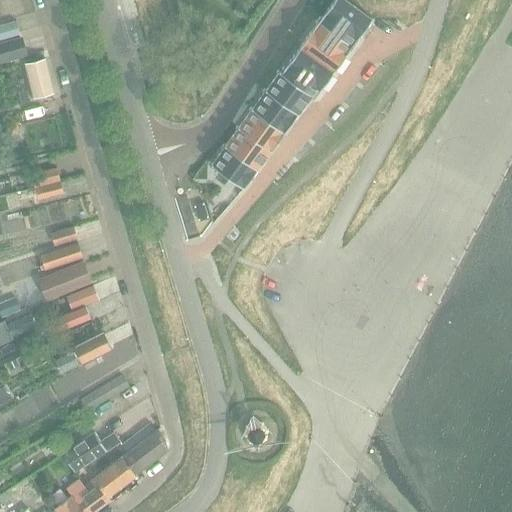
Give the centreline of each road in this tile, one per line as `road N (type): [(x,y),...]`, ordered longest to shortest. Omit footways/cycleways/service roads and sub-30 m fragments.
road 1 (residential): [(116,511),(167,472),(177,449),(95,152)]
road 2 (residential): [(440,0),(432,29),(362,57),(216,238),(176,258)]
road 3 (residential): [(186,511),(216,469),(217,411),(176,258)]
road 4 (residential): [(145,154),(214,128),(298,0)]
road 5 (residential): [(145,154),(101,0)]
road 6 (residential): [(50,0),(95,152)]
